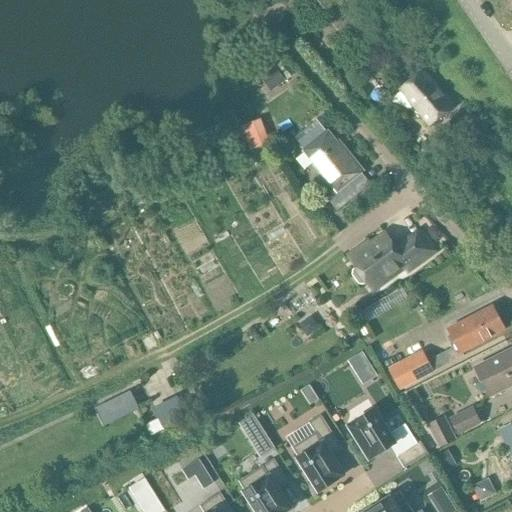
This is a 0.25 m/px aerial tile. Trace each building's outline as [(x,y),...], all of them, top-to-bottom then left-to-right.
[(336,0),(317,0),(325,9),(336,0)] [(285,60),(276,66),(287,80),(295,74),(285,60)] [(276,69),(261,80),(270,92),(285,81),(276,69)] [(400,89),(430,127),(455,106),(424,69),(400,89)] [(251,151),(270,144),(261,120),(242,126),(251,151)] [(327,198),(338,211),(359,194),(350,183),(363,172),(343,147),(341,148),(319,120),(294,138),(336,191),(327,198)] [(368,243),(350,257),(358,267),(353,271),(353,275),(359,283),(363,284),(378,273),(384,281),(387,281),(395,275),(396,272),(405,265),(408,269),(433,251),(419,231),(395,249),(385,235),(370,246),(368,243)] [(403,289),(359,314),(365,324),(409,300),(403,289)] [(309,290),(289,304),(296,314),(316,301),(309,290)] [(492,307),(475,316),(449,330),(462,353),(505,330),(492,307)] [(365,330),(366,330),(359,319),(352,323),(358,335),(361,340),(368,336),(365,330)] [(511,349),(496,357),(475,368),(490,396),(511,385),(511,349)] [(389,370),(400,390),(434,372),(423,351),(389,370)] [(377,376),(363,353),(362,352),(348,361),(348,362),(363,385),(377,376)] [(129,391),(96,408),(104,426),(138,409),(129,391)] [(158,406),(153,409),(159,420),(163,428),(187,416),(186,415),(178,397),(158,406)] [(450,419),(458,433),(479,423),(472,408),(450,419)] [(390,435),(374,410),(350,425),(370,458),(378,453),(391,445),(398,456),(397,456),(404,468),(428,453),(421,442),(407,450),(395,431),(390,435)] [(254,414),(239,423),(249,440),(264,430),(254,414)] [(319,490),(336,480),(336,479),(343,475),(331,456),(342,449),(321,415),(309,423),(316,433),(292,448),(319,490)] [(441,449),(458,440),(445,415),(428,424),(441,449)] [(511,421),(511,422),(501,428),(509,444),(511,442),(511,421)] [(485,442),(498,436),(493,425),(480,432),(485,442)] [(448,450),(437,456),(445,471),(456,465),(448,450)] [(209,458),(192,465),(203,492),(220,485),(209,458)] [(258,511),(284,511),(290,508),(278,490),(289,483),(274,459),(239,481),(258,511)] [(489,478),(473,486),(481,502),(497,494),(489,478)] [(439,511),(457,511),(459,511),(445,486),(430,495),(439,511)] [(377,507),(369,511),(423,511),(422,510),(419,511),(413,511),(400,491),(376,506),(377,507)] [(232,511),(221,493),(200,506),(204,511),(232,511)] [(155,494),(139,504),(144,511),(165,511),(166,511),(155,494)]
